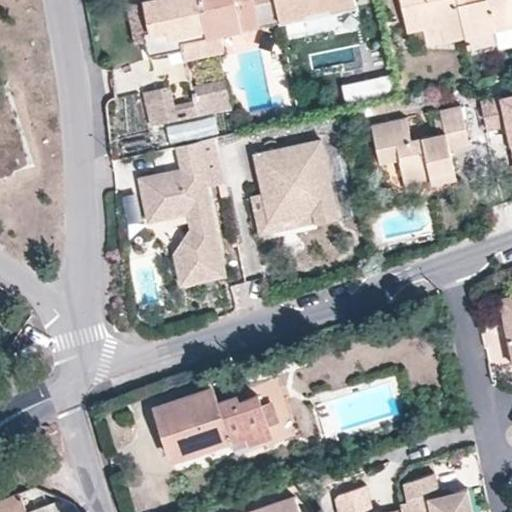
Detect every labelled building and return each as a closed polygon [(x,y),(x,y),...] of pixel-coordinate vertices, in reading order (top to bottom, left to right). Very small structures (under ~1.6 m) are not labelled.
[(144,0),(152,35),(145,36),(149,55),(183,49),(185,58),(225,49),(221,35),(259,27),(252,0),(144,0)] [(277,0),(282,22),(307,17),(307,13),(330,8),(331,12),(358,6),(356,0),(277,0)] [(402,0),(410,31),(441,25),(445,41),(467,36),(458,0),(402,0)] [(511,0),(458,0),(467,36),(511,26),(511,0)] [(169,80),(182,80),(182,61),(169,61),(169,80)] [(340,83),(344,100),(393,90),(389,73),(340,83)] [(191,84),(198,115),(232,107),(225,77),(191,84)] [(5,81),(0,82),(0,177),(32,167),(5,81)] [(144,91),(151,126),(179,119),(171,85),(144,91)] [(511,93),(481,101),(487,128),(507,123),(511,146),(511,93)] [(408,116),(373,123),(381,162),(400,158),(405,177),(455,166),(451,147),(471,143),(463,105),(441,109),(446,130),(412,137),(408,116)] [(321,140),(257,154),(271,220),(313,210),(316,222),(338,217),(321,140)] [(170,173),(142,180),(151,222),(173,216),(178,205),(189,212),(193,228),(178,250),(185,281),(217,272),(226,258),(209,184),(184,169),(178,179),(170,173)] [(511,295),(498,300),(505,326),(511,324),(511,329),(511,295)] [(215,384),(157,404),(175,457),(232,438),(235,445),(273,432),(270,423),(281,420),(274,400),(264,404),(260,393),(222,406),(215,384)] [(329,399),(317,403),(326,434),(338,430),(329,399)] [(409,500),(402,502),(403,508),(403,511),(473,511),(468,488),(441,494),(439,488),(435,473),(404,481),(409,500)] [(344,491),(338,500),(340,511),(403,511),(403,508),(385,511),(370,511),(374,506),(368,485),(344,491)] [(30,511),(23,493),(0,501),(0,511),(30,511)] [(302,511),(297,493),(242,511),(302,511)] [(40,511),(69,511),(66,498),(39,504),(40,511)]
